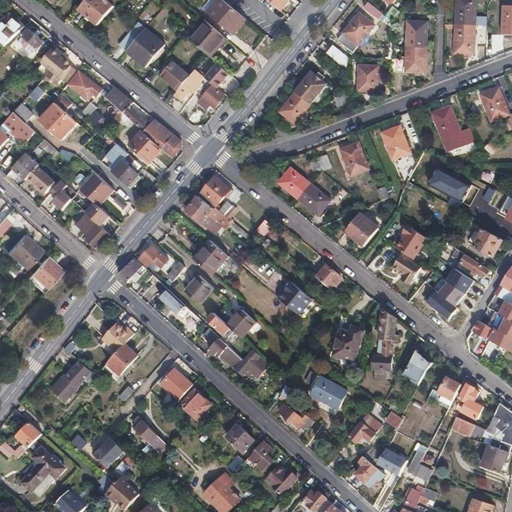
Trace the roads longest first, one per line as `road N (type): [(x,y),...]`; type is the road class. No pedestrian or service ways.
road 1 (residential): [(103,275),(364,511)]
road 2 (residential): [(235,172),(249,159),(511,61)]
road 3 (residential): [(235,172),(455,350)]
road 4 (residential): [(29,0),(209,150)]
road 5 (secondary): [(333,0),(209,150)]
road 6 (secondary): [(103,275),(0,408)]
road 7 (secondary): [(209,150),(103,275)]
road 8 (residential): [(0,183),(103,275)]
